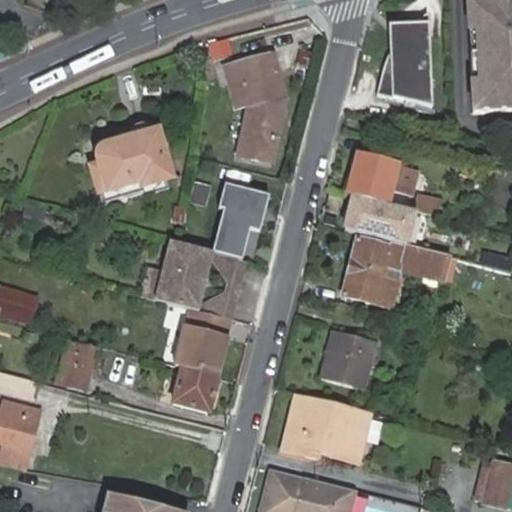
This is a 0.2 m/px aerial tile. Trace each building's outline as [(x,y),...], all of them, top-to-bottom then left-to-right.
[(511,0),(493,0),(468,1),(470,29),(477,28),(480,83),(473,84),(474,111),(511,108),(511,0)] [(425,72),(428,12),(428,13),(420,16),(419,16),(408,23),(407,24),(401,29),(400,29),(391,40),(385,50),(376,71),(371,93),(422,115),(423,94),(418,94),(419,71),(425,72)] [(268,61),(231,71),(243,112),(232,162),(267,169),(277,120),(271,104),(279,102),(268,61)] [(231,71),(220,73),(232,116),(243,112),(231,71)] [(100,152),(103,163),(94,166),(104,200),(131,193),(133,198),(170,186),(155,133),(151,129),(147,127),(143,128),(138,130),(136,133),(134,137),(134,142),(100,152)] [(354,159),(344,198),(351,201),(382,211),(391,172),(354,159)] [(204,205),(206,185),(190,183),(188,203),(204,205)] [(265,199),(220,191),(214,214),(219,216),(208,259),(239,264),(246,233),(256,236),(265,199)] [(351,201),(340,234),(390,251),(398,253),(409,221),(382,211),(351,201)] [(388,258),(354,246),(336,299),(381,314),(389,290),(376,285),(379,276),(392,280),(393,277),(439,291),(445,270),(398,253),(390,251),(388,258)] [(238,289),(245,266),(208,259),(165,250),(158,274),(143,270),(134,305),(191,316),(229,323),(235,300),(220,296),(197,307),(208,264),(222,285),(238,289)] [(376,285),(389,290),(392,280),(379,276),(376,285)] [(238,289),(222,285),(220,296),(235,300),(238,289)] [(36,301),(0,289),(0,317),(28,326),(36,301)] [(211,382),(225,323),(191,316),(177,374),(211,382)] [(332,334),(320,380),(361,391),(373,345),(332,334)] [(50,387),(64,391),(74,355),(60,352),(50,387)] [(74,355),(64,391),(81,396),(91,360),(74,355)] [(202,416),(211,382),(177,374),(175,373),(166,407),(202,416)] [(35,384),(0,374),(0,389),(31,398),(35,384)] [(369,416),(296,396),(281,452),(315,461),(317,455),(320,447),(357,456),(369,416)] [(0,442),(3,443),(0,453),(0,466),(23,473),(40,408),(3,398),(0,408),(0,442)] [(320,447),(317,455),(354,465),(357,456),(320,447)] [(484,471),(475,503),(474,505),(500,511),(511,511),(511,476),(485,469),(484,471)] [(271,472),(259,511),(347,511),(353,495),(271,472)]
